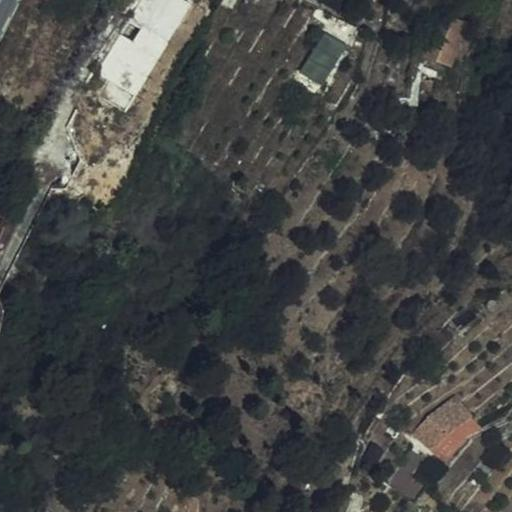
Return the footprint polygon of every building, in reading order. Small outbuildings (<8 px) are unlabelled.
[(118,0),(91,44),(106,53),(104,59),(104,65),(103,75),(117,85),(128,68),(130,68),(173,0),(118,0)] [(345,16),(320,4),(308,22),(313,25),(332,37),(345,16)] [(416,50),(430,55),(434,43),(445,48),(456,16),(431,8),(416,50)] [(308,73),(332,37),(313,25),(289,61),(308,73)] [(434,43),(430,55),(441,59),(445,48),(434,43)] [(55,174),(45,191),(58,199),(63,190),(68,181),(55,174)] [(441,396),(425,408),(404,428),(420,441),(438,423),(453,410),(441,396)]
